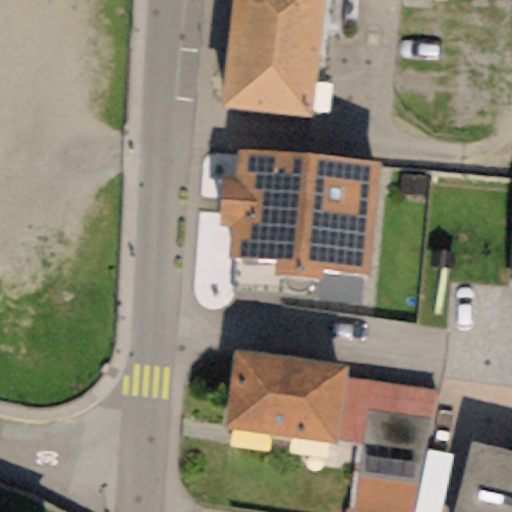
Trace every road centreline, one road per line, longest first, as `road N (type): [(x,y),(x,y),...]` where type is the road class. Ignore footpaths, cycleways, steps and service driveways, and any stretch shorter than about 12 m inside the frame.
road 1 (residential): [(168,0),(148,455)]
road 2 (residential): [(148,455),(0,441)]
